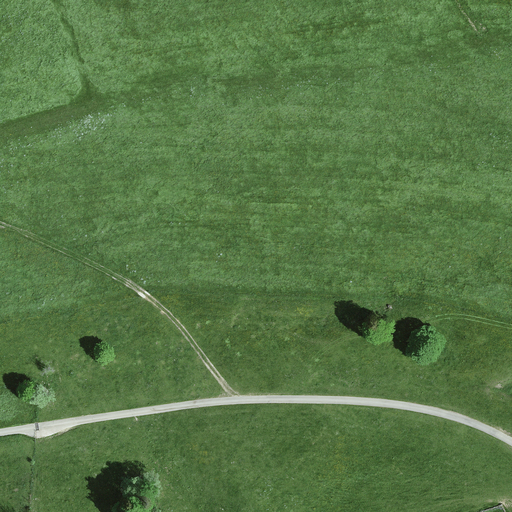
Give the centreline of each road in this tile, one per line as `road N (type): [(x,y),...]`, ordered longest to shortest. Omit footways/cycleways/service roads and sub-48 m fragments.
road 1 (unclassified): [(511,441),(427,410),(312,398),(234,398),(0,432)]
road 2 (track): [(0,222),(159,304),(234,398)]
